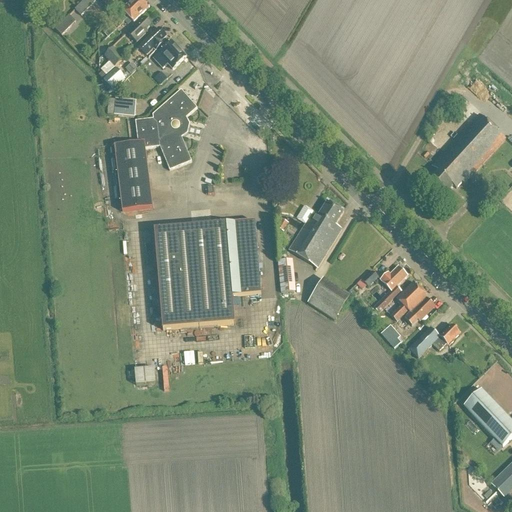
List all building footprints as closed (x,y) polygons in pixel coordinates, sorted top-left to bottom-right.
[(96,4),(91,0),(86,0),(75,12),(82,18),(96,4)] [(99,0),(108,9),(117,0),(99,0)] [(137,11),(144,4),(139,0),(135,0),(123,13),(124,14),(119,18),(125,24),(134,15),(138,11),(137,11)] [(38,10),(31,4),(27,9),(33,15),(38,10)] [(134,15),(125,24),(127,26),(131,22),(134,25),(149,10),(144,4),(137,11),(138,11),(134,15)] [(75,24),(69,18),(55,32),(62,38),(75,24)] [(146,22),(145,20),(128,37),(136,46),(146,36),(144,35),(152,27),(151,26),(150,24),(148,22),(146,22)] [(159,31),(154,36),(139,50),(147,58),(153,52),(157,55),(165,48),(161,44),(166,39),(159,31)] [(186,60),(171,44),(158,57),(159,57),(155,61),(163,70),(167,67),(173,72),(186,60)] [(102,81),(124,61),(113,49),(104,58),(110,64),(101,72),(102,74),(99,77),(102,81)] [(131,77),(138,71),(133,66),(127,72),(131,77)] [(114,92),(126,81),(116,71),(104,82),(114,92)] [(161,76),(155,81),(161,87),(167,82),(161,76)] [(197,111),(181,93),(153,118),(153,122),(135,124),(138,146),(114,149),(122,215),(153,211),(147,163),(145,152),(160,150),(170,173),(191,164),(181,139),(186,135),(188,127),(185,122),(197,111)] [(134,119),(135,104),(109,102),(107,117),(134,119)] [(505,142),(479,117),(431,169),(437,174),(426,187),(441,200),(452,188),(456,191),(462,184),(464,186),(473,175),(474,176),(505,142)] [(113,148),(97,150),(99,170),(115,168),(113,148)] [(310,222),(291,254),(317,271),(342,232),(336,228),(344,214),(328,204),(319,218),(316,215),(311,223),(310,222)] [(284,234),(289,226),(282,222),(277,230),(284,234)] [(261,296),(255,224),(155,233),(163,332),(235,326),(232,299),(261,296)] [(282,262),(283,295),(299,294),(297,261),(282,262)] [(401,294),(396,289),(407,279),(398,270),(390,278),(388,276),(381,283),(390,292),(388,295),(389,296),(372,313),(377,318),(401,294)] [(378,280),(372,274),(359,287),(362,289),(365,286),(369,289),(378,280)] [(329,281),(313,306),(341,324),(357,299),(329,281)] [(420,325),(435,311),(426,302),(428,300),(413,285),(396,302),(402,308),(391,319),(397,325),(408,314),(410,316),(405,321),(412,329),(418,323),(420,325)] [(119,290),(120,300),(132,299),(131,290),(119,290)] [(400,339),(390,328),(381,336),(394,351),(401,345),(398,341),(400,339)] [(452,328),(440,340),(430,331),(409,352),(418,362),(432,347),(439,354),(447,347),(449,349),(453,345),(453,343),(460,336),(452,328)] [(154,371),(135,372),(136,387),(156,385),(154,371)] [(511,424),(481,392),(464,409),(503,450),(511,441),(511,424)] [(511,493),(511,466),(491,487),(504,501),(511,493)]
